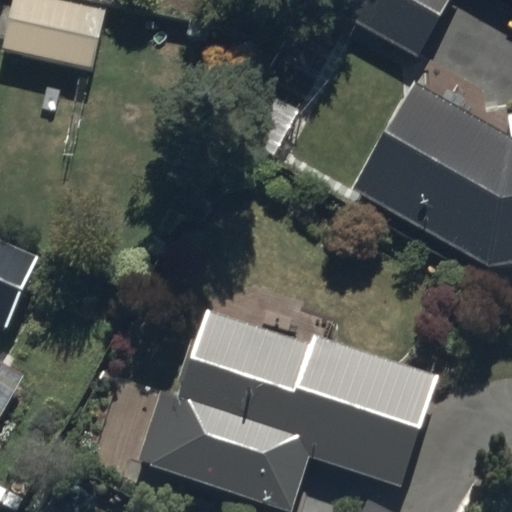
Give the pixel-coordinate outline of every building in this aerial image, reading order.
[(324,0),(314,21),(417,75),(456,0),(324,0)] [(511,0),(481,0),(511,17),(511,0)] [(103,28),(14,8),(0,66),(90,86),(103,28)] [(510,156),(411,102),(349,213),(488,290),(511,286),(511,126),(505,128),(510,156)] [(40,276),(0,257),(0,346),(5,349),(40,276)] [(159,410),(135,477),(237,511),(294,511),(307,477),(402,510),(440,397),(311,353),(308,364),(200,327),(170,413),(159,410)] [(0,381),(0,431),(22,393),(0,381)]
